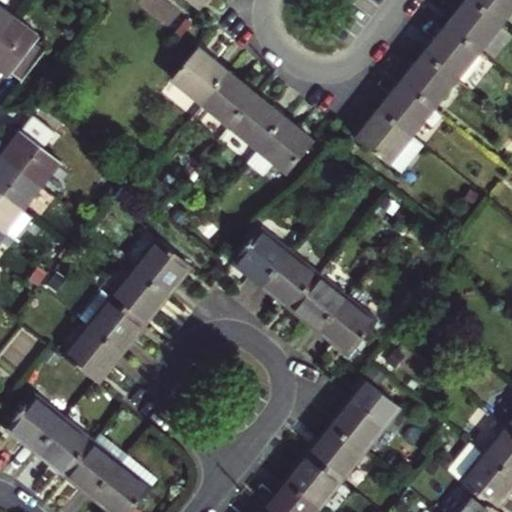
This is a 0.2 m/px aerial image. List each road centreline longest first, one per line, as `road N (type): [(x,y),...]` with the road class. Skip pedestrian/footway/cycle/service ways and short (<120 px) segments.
road 1 (residential): [(232,466),(278,412),(283,375),(274,355),(237,331),(220,329),(189,345),(167,399),(189,430)]
road 2 (residential): [(399,0),(344,64),(309,74),(292,67),(264,34),(265,0)]
